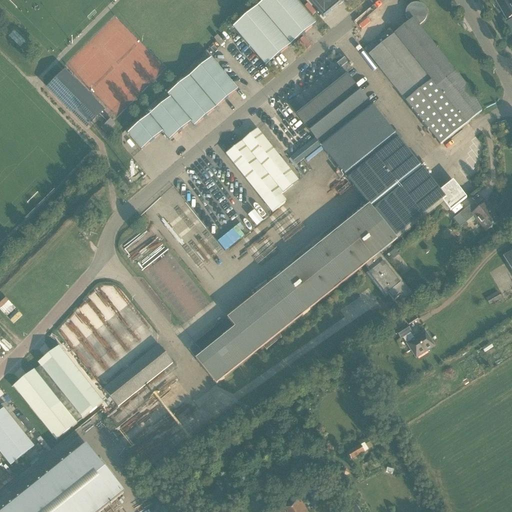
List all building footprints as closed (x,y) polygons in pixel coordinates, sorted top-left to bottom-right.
[(294,0),(265,0),(233,28),(266,66),(315,24),(294,0)] [(307,0),(323,18),(343,0),(307,0)] [(511,5),(508,0),(494,0),(506,20),(511,16),(511,5)] [(425,9),(424,8),(424,7),(423,6),(421,5),(420,4),(419,4),(417,4),(416,3),(415,3),(413,4),(412,4),(411,4),(410,5),(409,6),(408,7),(407,8),(406,9),(406,10),(405,12),(405,13),(405,14),(405,15),(405,16),(405,18),(406,19),(409,23),(394,35),(389,29),(364,50),(440,145),(481,113),(474,100),(476,98),(418,26),(423,22),(424,22),(424,21),(425,20),(426,18),(426,16),(427,15),(427,14),(427,13),(426,12),(426,11),(426,10),(425,9)] [(170,98),(127,134),(141,150),(162,133),(169,141),(191,123),(194,127),(237,90),(211,59),(168,95),(170,98)] [(344,59),(336,65),(340,69),(347,63),(344,59)] [(295,101),(289,106),(295,114),(295,115),(320,146),(371,105),(346,74),(352,69),(351,67),(353,66),(351,63),(349,65),(347,63),(340,69),(335,73),(332,70),(294,100),(295,101)] [(51,91),(87,126),(101,112),(66,76),(51,91)] [(338,169),(338,168),(353,186),(352,187),(353,187),(363,199),(363,200),(364,200),(371,209),(421,168),(414,160),(415,159),(414,159),(404,146),(404,145),(403,146),(389,128),(389,127),(388,127),(378,115),(379,114),(378,114),(371,105),(320,146),(327,155),(327,156),(328,155),(338,168),(337,168),(338,169)] [(114,124),(110,120),(103,127),(107,131),(114,124)] [(272,213),(284,203),(279,196),(298,181),(257,130),(226,155),(272,213)] [(290,159),(296,166),(320,147),(314,140),(290,159)] [(311,165),(327,157),(324,151),(308,160),(311,165)] [(371,209),(364,200),(363,200),(339,219),(344,225),(222,324),(221,323),(195,344),(203,354),(196,360),(216,385),(263,348),(266,351),(281,338),(279,335),(365,266),(370,273),(368,275),(385,297),(388,295),(393,302),(400,297),(403,301),(412,294),(380,254),(396,241),(397,241),(397,240),(403,236),(403,235),(409,231),(410,231),(409,230),(415,226),(416,226),(416,225),(421,221),(422,221),(422,220),(428,216),(428,215),(434,211),(435,211),(434,210),(440,206),(441,206),(440,205),(446,201),(452,208),(465,197),(453,183),(441,193),(440,191),(439,190),(439,191),(429,178),(429,177),(428,177),(421,168),(371,209)] [(341,178),(326,191),(329,196),(345,183),(341,178)] [(453,220),(460,228),(466,223),(473,217),(485,232),(499,221),(485,204),(476,211),(471,205),(453,220)] [(228,221),(231,226),(241,220),(238,215),(228,221)] [(81,256),(88,249),(80,240),(72,247),(81,256)] [(511,251),(503,257),(511,272),(511,251)] [(486,299),(490,305),(501,298),(497,292),(486,299)] [(401,320),(392,326),(396,332),(395,332),(400,340),(403,338),(416,359),(434,347),(425,333),(414,340),(410,334),(411,333),(406,325),(405,326),(401,320)] [(0,341),(0,342),(9,347),(12,342),(3,337),(0,341)] [(158,345),(103,390),(117,408),(173,363),(158,345)] [(103,403),(63,352),(59,347),(38,363),(40,366),(34,371),(34,370),(13,387),(56,441),(77,424),(76,423),(82,419),(83,419),(103,403)] [(106,370),(98,375),(103,381),(110,375),(106,370)] [(0,411),(0,453),(10,466),(34,447),(3,409),(0,411)] [(347,453),(352,461),(365,453),(360,445),(347,453)] [(2,511),(100,511),(123,494),(85,446),(2,511)] [(307,511),(300,498),(278,511),(307,511)]
